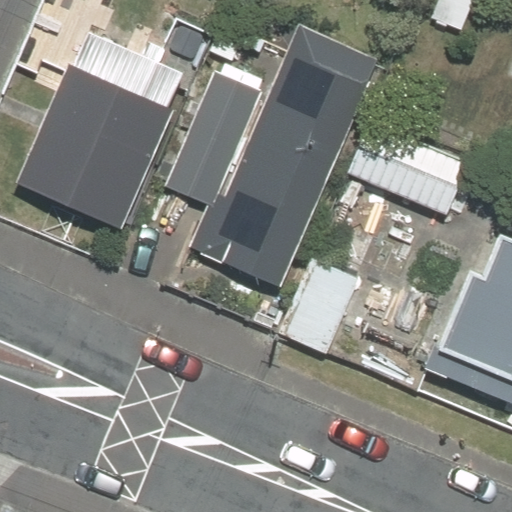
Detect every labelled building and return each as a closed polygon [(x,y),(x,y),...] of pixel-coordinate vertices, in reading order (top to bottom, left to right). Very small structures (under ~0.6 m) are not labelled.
[(476,0),(432,0),(424,19),(460,36),(476,0)] [(381,68),(295,28),(264,93),(209,212),(187,258),(273,299),(381,68)] [(192,85),(85,36),(14,189),(120,238),(192,85)] [(209,212),(264,93),(213,69),(158,188),(209,212)] [(475,173),(368,126),(344,180),(451,227),(475,173)] [(511,233),(503,230),(488,267),(474,261),(432,361),(511,394),(511,233)] [(360,277),(311,256),(276,336),(325,357),(360,277)]
